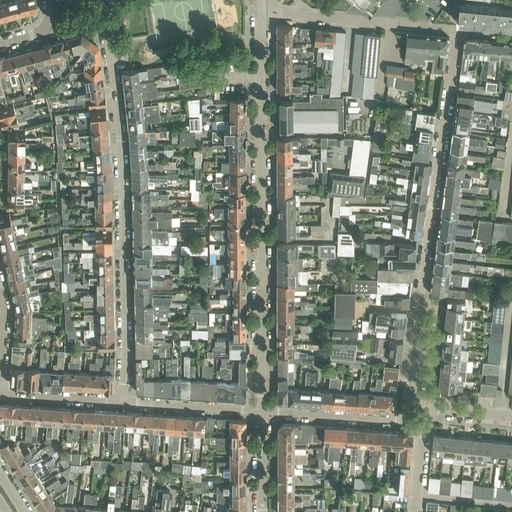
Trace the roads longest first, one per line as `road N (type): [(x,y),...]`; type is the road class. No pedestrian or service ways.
road 1 (residential): [(260,412),(259,12)]
road 2 (residential): [(122,402),(122,191),(102,15)]
road 3 (residential): [(413,404),(456,30)]
road 4 (unclassified): [(259,12),(456,30)]
road 5 (unclassified): [(406,416),(260,412)]
road 6 (unclassified): [(260,412),(122,402)]
road 7 (unclassified): [(122,402),(0,393)]
